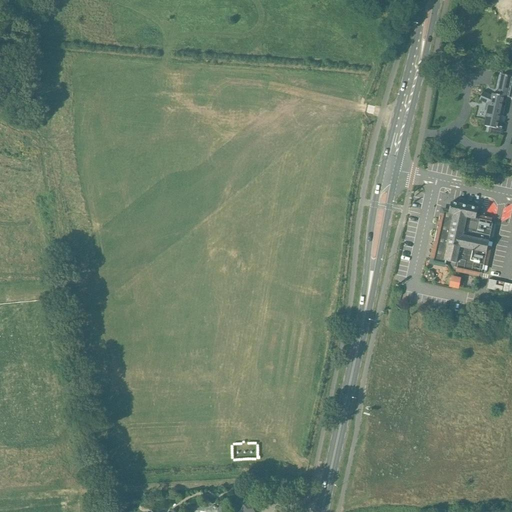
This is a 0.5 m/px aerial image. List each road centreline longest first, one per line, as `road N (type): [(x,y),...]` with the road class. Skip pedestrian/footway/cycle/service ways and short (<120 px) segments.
road 1 (primary): [(363,322),(433,0)]
road 2 (primary): [(427,0),(373,204),(363,322)]
road 3 (primary): [(320,511),(363,322)]
